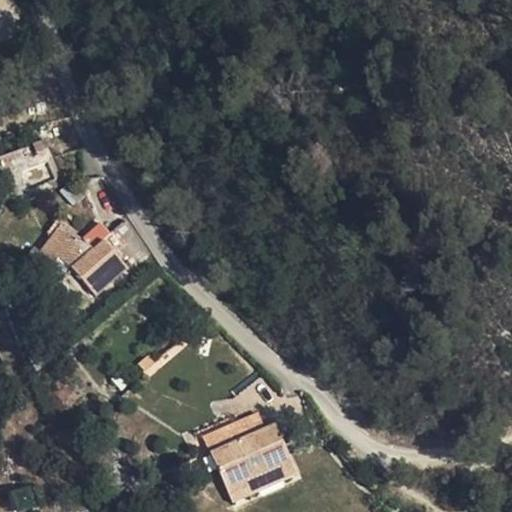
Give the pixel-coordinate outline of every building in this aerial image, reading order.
[(0,155),(0,174),(7,193),(56,175),(42,139),(0,155)] [(104,246),(112,240),(100,226),(76,240),(61,227),(38,253),(52,267),(59,260),(91,297),(124,274),(104,246)] [(130,228),(112,240),(104,246),(124,274),(148,256),(130,228)] [(261,412),(206,435),(213,453),(269,431),(261,412)] [(234,504),(302,476),(281,426),(269,431),(213,453),(234,504)]
